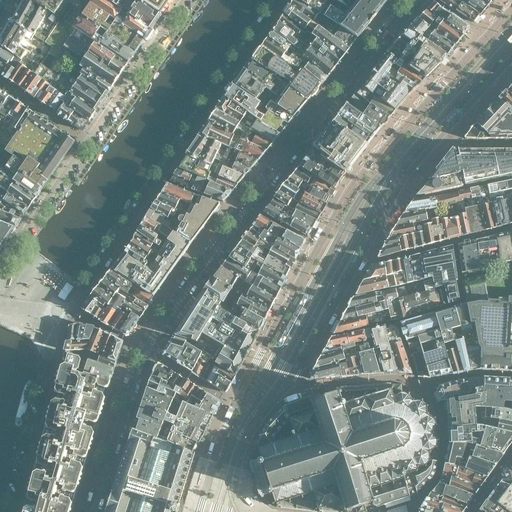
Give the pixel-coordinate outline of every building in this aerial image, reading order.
[(76,29),(75,28),(54,14),(32,0),(24,0),(21,6),(19,5),(17,8),(19,10),(13,20),(34,35),(53,47),(49,53),(58,60),(62,54),(74,37),(71,35),(76,29)] [(32,0),(54,14),(63,0),(32,0)] [(146,41),(148,38),(146,36),(150,30),(128,15),(122,10),(106,0),(97,0),(96,3),(93,1),(91,4),(144,40),(144,39),(146,41)] [(160,15),(138,0),(106,0),(122,10),(123,8),(129,13),(128,15),(150,30),(153,26),(155,28),(158,23),(155,22),(160,15)] [(160,14),(167,4),(169,6),(172,2),(170,0),(138,0),(160,15),(160,14)] [(323,16),(298,0),(293,0),(290,6),(315,25),(319,19),(322,21),(325,17),(323,16)] [(337,1),(334,0),(298,0),(323,16),(328,8),(331,10),(337,1)] [(382,7),(384,5),(384,4),(386,2),(387,2),(388,1),(386,0),(334,0),(337,1),(331,10),(328,8),(323,16),(325,17),(357,38),(358,37),(358,36),(360,34),(362,32),(363,31),(364,30),(363,30),(368,24),(369,23),(369,24),(370,23),(370,22),(371,21),(373,18),(374,18),(375,16),(375,17),(376,16),(376,15),(381,9),(382,8),(382,7)] [(480,15),(457,0),(447,0),(445,4),(456,11),(473,23),(480,15)] [(487,6),(478,0),(457,0),(480,15),(487,6)] [(433,15),(440,7),(434,3),(433,3),(433,4),(432,5),(427,10),(433,15)] [(141,49),(139,47),(143,41),(144,40),(91,4),(85,13),(82,11),(80,14),(83,16),(101,28),(108,33),(136,52),(138,53),(141,49)] [(318,27),(315,25),(290,6),(284,14),(305,29),(308,25),(313,29),(310,33),(312,35),(318,27)] [(439,19),(445,11),(441,8),(440,8),(440,7),(433,15),(439,19)] [(455,46),(431,28),(439,19),(433,15),(427,10),(418,19),(410,29),(418,35),(447,55),(455,46)] [(444,23),(451,15),(445,11),(439,19),(444,23)] [(310,33),(305,29),(284,14),(279,22),(311,45),(315,39),(312,36),(312,35),(310,33)] [(467,27),(463,24),(460,22),(453,17),(451,16),(452,16),(451,15),(444,23),(462,36),(467,30),(467,29),(467,27)] [(136,52),(108,33),(104,40),(96,35),(101,28),(83,16),(75,28),(76,29),(127,64),(128,64),(130,65),(132,61),(130,60),(136,52)] [(357,38),(325,17),(322,21),(318,27),(349,50),(357,38)] [(462,36),(444,23),(439,19),(431,28),(455,46),(462,36)] [(20,48),(26,37),(30,41),(34,35),(13,20),(0,42),(0,45),(16,57),(21,60),(26,52),(20,48)] [(311,45),(279,22),(272,31),(304,55),(309,48),(311,45)] [(318,27),(312,35),(312,36),(315,39),(311,45),(309,48),(336,67),(336,66),(338,64),(339,63),(338,63),(341,60),(344,56),(348,51),(349,50),(318,27)] [(127,64),(76,29),(71,35),(74,37),(62,54),(72,61),(77,54),(84,60),(80,66),(84,69),(111,88),(127,64)] [(412,44),(418,35),(410,29),(409,29),(402,37),(412,44)] [(304,55),(272,31),(267,39),(284,51),(288,54),(298,62),(302,57),(304,55)] [(447,55),(418,35),(412,44),(414,45),(419,39),(422,41),(417,47),(440,64),(447,55)] [(406,52),(412,44),(402,37),(395,45),(406,52)] [(286,58),(281,55),(284,51),(267,39),(262,46),(297,72),(299,69),(297,67),(300,63),(298,62),(288,54),(286,58)] [(417,47),(414,45),(412,44),(406,52),(399,61),(425,79),(440,64),(417,47)] [(399,61),(406,52),(395,45),(388,54),(396,59),(399,61)] [(321,85),(299,69),(297,72),(262,46),(260,49),(259,50),(260,51),(260,52),(257,56),(257,57),(256,58),(255,58),(254,57),(253,58),(251,61),(273,76),(278,80),(284,85),(308,101),(309,100),(310,98),(315,93),(315,92),(320,86),(321,85)] [(15,58),(0,47),(0,59),(9,66),(15,58)] [(309,48),(304,55),(302,57),(328,76),(336,67),(309,48)] [(417,87),(390,68),(396,59),(388,54),(361,87),(371,94),(395,111),(409,95),(417,87)] [(22,61),(21,60),(16,57),(15,58),(9,66),(3,75),(1,77),(3,79),(5,77),(9,80),(22,61)] [(328,76),(302,57),(298,62),(300,63),(297,67),(299,69),(321,85),(328,76)] [(9,66),(0,59),(0,73),(3,75),(9,66)] [(425,79),(399,61),(396,59),(390,68),(417,87),(425,79)] [(16,85),(26,71),(23,69),(26,64),(22,61),(9,80),(16,85)] [(269,81),(273,76),(251,61),(235,85),(256,99),(263,89),(275,97),(284,85),(278,80),(274,84),(269,81)] [(31,95),(44,76),(45,77),(50,71),(43,67),(45,64),(42,63),(37,71),(36,70),(23,89),(31,95)] [(23,89),(36,70),(32,68),(29,73),(26,71),(16,85),(23,89)] [(111,88),(84,69),(81,74),(108,93),(111,88)] [(108,93),(81,74),(75,81),(63,72),(59,77),(50,71),(45,77),(52,81),(60,87),(67,92),(95,111),(108,93)] [(52,81),(45,77),(44,76),(31,95),(38,100),(39,100),(52,81)] [(56,92),(60,87),(52,81),(39,100),(39,101),(46,106),(56,92)] [(284,85),(275,97),(272,102),(294,118),(294,117),(295,115),(296,116),(296,115),(297,113),(298,113),(298,112),(299,111),(300,111),(301,109),(302,109),(301,108),(305,104),(306,104),(306,103),(307,102),(308,101),(284,85)] [(289,123),(292,119),(293,119),(294,118),(272,102),(266,109),(270,112),(266,117),(255,110),(259,104),(234,86),(225,98),(257,119),(280,134),(289,124),(288,124),(289,123)] [(366,101),(371,94),(361,87),(360,88),(359,89),(355,94),(366,101)] [(476,124),(492,139),(511,139),(511,87),(509,89),(506,92),(498,101),(480,120),(476,124)] [(3,107),(9,97),(4,94),(6,92),(3,90),(2,92),(0,95),(0,105),(2,107),(3,107)] [(56,92),(46,106),(54,111),(60,101),(61,102),(64,97),(56,92)] [(95,111),(67,92),(64,97),(61,102),(60,101),(54,111),(57,113),(64,104),(69,108),(75,111),(89,121),(95,111)] [(390,117),(366,101),(355,94),(351,99),(348,102),(347,105),(346,104),(346,105),(341,112),(339,115),(333,123),(367,146),(381,128),(383,125),(387,120),(390,117)] [(395,111),(371,94),(366,101),(390,117),(395,111)] [(4,121),(17,102),(9,97),(3,107),(2,107),(0,109),(0,118),(2,120),(4,121)] [(257,119),(225,98),(217,110),(250,130),(257,119)] [(11,126),(24,107),(17,102),(4,121),(11,126)] [(61,119),(69,108),(64,104),(57,113),(61,116),(59,117),(61,119)] [(5,151),(32,112),(24,107),(11,126),(4,121),(2,120),(0,121),(0,175),(1,173),(13,156),(5,151)] [(68,121),(75,111),(69,108),(61,119),(64,120),(65,119),(68,121)] [(250,130),(217,110),(209,123),(233,135),(237,127),(245,131),(241,139),(243,139),(251,143),(257,133),(250,130)] [(89,121),(75,111),(68,121),(67,123),(74,127),(75,126),(82,131),(89,121)] [(42,189),(69,150),(75,142),(64,135),(32,112),(5,151),(13,156),(21,162),(16,171),(42,189)] [(280,134),(257,119),(250,130),(257,133),(273,143),(274,142),(273,142),(275,140),(276,139),(279,135),(280,134)] [(241,139),(233,135),(209,123),(201,135),(224,145),(228,147),(234,150),(237,151),(243,139),(241,139)] [(345,174),(367,146),(333,123),(329,129),(328,129),(328,130),(326,132),(325,133),(323,136),(323,137),(321,139),(320,140),(318,143),(316,146),(315,146),(315,147),(311,152),(345,174)] [(492,139),(476,124),(464,138),(465,139),(481,139),(492,139)] [(273,143),(257,133),(251,143),(266,151),(273,143)] [(218,151),(220,145),(223,147),(224,145),(201,135),(194,144),(229,160),(229,159),(234,150),(228,147),(225,154),(218,151)] [(266,151),(251,143),(243,139),(237,151),(258,160),(259,159),(260,157),(260,158),(266,151)] [(229,160),(194,144),(187,155),(186,156),(212,167),(214,163),(225,168),(229,160)] [(511,149),(458,149),(459,149),(454,149),(450,154),(451,154),(442,165),(444,164),(445,167),(442,167),(440,167),(437,171),(428,181),(430,180),(430,183),(427,183),(424,188),(416,196),(462,187),(460,178),(463,178),(465,184),(511,174),(511,149)] [(258,160),(237,151),(234,150),(229,159),(251,168),(252,168),(251,168),(252,166),(253,167),(253,166),(257,161),(258,161),(258,160)] [(345,174),(311,152),(299,167),(334,189),(336,187),(335,186),(337,184),(345,174)] [(42,189),(16,171),(21,162),(13,156),(1,173),(36,198),(40,192),(42,189)] [(244,177),(225,168),(214,163),(212,167),(186,156),(178,169),(193,175),(199,177),(206,180),(209,173),(237,185),(238,185),(238,184),(239,183),(240,182),(239,182),(243,177),(244,177)] [(229,159),(229,160),(225,168),(244,177),(245,176),(246,174),(246,175),(246,174),(250,169),(251,169),(251,168),(229,159)] [(334,189),(299,167),(299,168),(298,169),(297,170),(298,170),(295,173),(294,173),(295,173),(294,175),(293,174),(293,175),(304,181),(330,196),(334,189)] [(190,182),(193,175),(178,169),(174,175),(190,182)] [(36,198),(1,173),(0,175),(0,188),(29,208),(31,210),(33,206),(31,205),(36,198)] [(237,185),(209,173),(206,180),(206,181),(211,182),(232,191),(237,185)] [(190,182),(174,175),(170,181),(186,188),(190,182)] [(192,190),(199,177),(193,175),(190,182),(186,188),(192,190)] [(299,189),(304,181),(293,175),(292,177),(292,176),(291,177),(289,180),(287,182),(299,189)] [(232,191),(211,182),(209,185),(205,183),(206,181),(206,180),(199,177),(192,190),(204,194),(223,202),(228,197),(227,197),(229,195),(230,194),(230,193),(231,192),(232,191)] [(511,189),(511,179),(500,182),(503,191),(511,189)] [(330,196),(304,181),(299,189),(326,204),(327,203),(326,202),(329,197),(330,198),(330,196)] [(326,204),(299,189),(287,182),(282,188),(281,190),(281,189),(281,190),(280,191),(292,198),(321,214),(321,213),(322,211),(324,207),(326,204)] [(503,191),(500,182),(486,185),(488,194),(498,192),(503,191)] [(199,197),(194,195),(169,185),(168,184),(162,194),(187,204),(195,207),(199,197)] [(495,228),(488,194),(486,185),(478,187),(480,196),(478,197),(485,230),(488,230),(488,229),(492,228),(493,228),(495,228)] [(480,196),(478,187),(469,189),(472,198),(478,197),(480,196)] [(29,208),(0,188),(0,199),(23,216),(29,208)] [(472,198),(469,189),(460,191),(434,197),(436,207),(446,204),(450,203),(455,202),(462,200),(472,198)] [(511,189),(503,191),(507,212),(510,224),(511,224),(511,223),(511,189)] [(283,213),(288,205),(292,198),(280,191),(276,196),(275,198),(274,199),(273,200),(269,205),(283,213)] [(507,212),(503,191),(498,192),(488,194),(495,228),(496,228),(496,227),(499,227),(503,226),(500,214),(507,212)] [(187,204),(162,194),(159,199),(156,198),(155,201),(157,202),(180,212),(183,214),(187,204)] [(203,227),(214,213),(214,214),(216,211),(216,210),(217,209),(219,206),(219,205),(210,201),(209,201),(208,201),(208,200),(199,197),(195,207),(187,204),(183,214),(180,212),(176,219),(174,222),(182,226),(177,234),(191,243),(194,240),(194,239),(195,237),(196,237),(202,230),(201,229),(203,227)] [(455,202),(450,203),(446,204),(449,218),(439,220),(438,218),(430,220),(429,218),(425,219),(422,210),(436,207),(434,197),(413,201),(403,214),(403,215),(395,226),(396,226),(389,239),(388,239),(384,247),(378,257),(378,258),(410,249),(417,248),(427,245),(444,241),(444,240),(453,238),(454,238),(462,236),(463,236),(455,202)] [(478,197),(472,198),(462,200),(470,234),(471,234),(485,230),(478,197)] [(321,214),(292,198),(288,205),(316,221),(319,222),(320,220),(318,219),(319,217),(320,214),(321,214)] [(23,216),(0,199),(0,210),(21,219),(23,216)] [(470,234),(462,200),(455,202),(463,236),(470,234)] [(180,212),(157,202),(152,210),(168,219),(171,220),(173,218),(176,219),(180,212)] [(278,221),(283,213),(269,205),(269,206),(266,209),(266,210),(265,211),(263,213),(278,221)] [(316,221),(288,205),(283,213),(312,229),(313,228),(312,228),(313,226),(314,226),(316,221)] [(21,219),(0,210),(0,221),(15,228),(16,228),(21,219)] [(165,223),(168,219),(152,210),(147,218),(161,228),(163,225),(177,234),(182,226),(174,222),(173,221),(170,226),(165,223)] [(510,224),(507,212),(500,214),(503,226),(510,224)] [(312,229),(283,213),(278,221),(283,224),(288,226),(288,227),(307,237),(312,229)] [(265,233),(271,222),(261,216),(256,224),(254,227),(265,233)] [(161,228),(147,218),(142,226),(156,236),(161,228)] [(15,228),(0,221),(0,245),(2,247),(12,233),(15,229),(15,228)] [(300,250),(282,240),(280,239),(285,230),(284,229),(283,229),(281,228),(275,224),(274,224),(272,222),(271,222),(265,233),(261,240),(295,260),(300,250)] [(160,287),(180,259),(184,254),(185,253),(184,253),(187,249),(187,250),(188,248),(191,243),(177,234),(163,225),(161,228),(156,236),(164,241),(162,244),(160,247),(161,248),(152,261),(153,263),(149,269),(125,253),(123,254),(124,254),(119,261),(118,261),(117,262),(118,262),(113,269),(112,268),(111,270),(112,270),(111,270),(153,296),(154,296),(157,291),(158,290),(159,288),(160,288),(161,287),(160,287)] [(154,238),(156,236),(142,226),(138,233),(155,244),(160,247),(162,244),(154,238)] [(261,240),(265,233),(254,227),(253,227),(250,231),(249,233),(261,240)] [(305,241),(287,231),(282,240),(300,250),(301,249),(300,249),(301,247),(302,247),(304,243),(305,241)] [(511,261),(511,231),(511,232),(505,233),(504,234),(496,235),(495,235),(495,236),(486,238),(485,238),(484,238),(480,239),(477,240),(476,240),(481,269),(487,268),(487,265),(501,263),(511,261)] [(155,244),(138,233),(134,239),(150,250),(155,244)] [(261,240),(249,233),(248,233),(248,234),(247,235),(244,239),(244,238),(244,239),(243,240),(242,240),(256,249),(261,240)] [(150,250),(134,239),(129,246),(147,258),(151,254),(152,255),(154,253),(150,250)] [(262,252),(256,249),(242,240),(242,241),(233,252),(234,253),(231,256),(231,255),(229,258),(246,268),(252,258),(286,278),(290,269),(270,257),(262,252)] [(295,260),(261,240),(256,249),(262,252),(265,249),(272,253),(270,257),(290,269),(295,260)] [(481,269),(476,240),(457,245),(462,273),(462,280),(478,276),(477,270),(481,269)] [(152,261),(147,258),(129,246),(125,253),(149,269),(153,263),(152,261)] [(457,280),(456,273),(452,246),(446,248),(443,249),(431,252),(427,253),(427,252),(423,254),(420,255),(420,254),(419,254),(425,281),(434,279),(434,282),(436,290),(444,288),(448,304),(459,301),(455,281),(457,280)] [(425,281),(419,254),(409,257),(411,269),(414,268),(417,283),(425,281)] [(417,283),(414,268),(411,269),(409,257),(401,259),(407,285),(417,283)] [(251,271),(246,268),(229,258),(226,261),(227,261),(224,265),(224,264),(224,265),(222,267),(245,281),(251,271)] [(286,278),(252,258),(246,268),(251,271),(253,272),(257,266),(263,269),(259,276),(264,278),(281,288),(286,278)] [(407,285),(401,259),(394,261),(384,263),(384,264),(373,266),(372,266),(369,271),(368,270),(364,276),(365,278),(364,280),(364,281),(356,295),(407,285)] [(275,299),(245,281),(222,267),(219,271),(217,274),(216,274),(216,275),(214,277),(214,278),(232,288),(270,309),(275,299)] [(119,288),(129,295),(139,300),(147,306),(153,296),(111,270),(104,279),(119,288)] [(281,288),(264,278),(260,285),(254,281),(258,275),(253,272),(251,271),(245,281),(275,299),(277,295),(279,292),(279,291),(280,289),(281,288)] [(511,274),(484,278),(488,300),(499,301),(500,298),(509,299),(509,297),(511,297),(511,274)] [(68,276),(31,340),(47,348),(47,347),(61,315),(79,277),(68,276)] [(259,331),(237,319),(231,315),(231,313),(225,310),(221,316),(218,314),(222,308),(221,307),(228,296),(232,288),(214,278),(213,278),(209,283),(209,284),(204,291),(205,291),(203,293),(203,294),(202,294),(201,294),(175,335),(175,336),(199,341),(202,337),(216,346),(211,355),(212,356),(209,361),(220,367),(235,376),(243,362),(251,348),(254,342),(255,342),(255,340),(257,336),(258,336),(258,334),(259,331)] [(511,297),(509,297),(509,299),(500,298),(499,301),(488,300),(484,278),(462,283),(467,304),(471,323),(477,322),(481,345),(483,345),(483,349),(483,350),(482,369),(482,370),(483,370),(483,369),(491,369),(491,370),(492,370),(492,369),(506,370),(506,371),(507,371),(507,370),(509,370),(509,371),(510,371),(511,371),(511,370),(511,297)] [(126,300),(116,294),(119,288),(104,279),(99,287),(98,287),(114,296),(109,305),(119,311),(121,307),(121,308),(126,300)] [(448,304),(444,288),(436,290),(434,282),(425,284),(431,309),(440,306),(448,304)] [(431,309),(425,284),(417,285),(419,295),(409,297),(406,288),(398,289),(400,299),(403,299),(406,317),(431,309)] [(107,307),(109,305),(114,296),(98,287),(91,296),(107,307)] [(270,309),(232,288),(228,296),(236,300),(234,304),(236,305),(231,313),(231,315),(237,319),(243,308),(264,321),(265,319),(266,317),(270,309)] [(399,319),(395,300),(400,299),(398,289),(354,298),(347,310),(343,318),(341,317),(339,321),(341,322),(340,323),(336,321),(330,332),(334,334),(334,335),(368,326),(386,322),(391,321),(399,319)] [(144,311),(136,305),(139,300),(129,295),(126,300),(121,308),(131,313),(139,318),(140,316),(140,317),(144,311)] [(99,319),(107,307),(91,296),(91,297),(82,309),(89,313),(89,312),(90,312),(92,314),(92,315),(99,319)] [(403,299),(400,299),(395,300),(399,319),(406,317),(403,299)] [(147,306),(139,300),(136,305),(144,311),(147,306)] [(471,323),(467,304),(463,306),(459,307),(455,308),(459,326),(471,323)] [(131,313),(121,308),(121,307),(119,311),(109,305),(107,307),(99,319),(100,320),(103,321),(113,328),(115,329),(119,331),(131,313)] [(260,328),(264,321),(243,308),(237,319),(259,331),(260,330),(259,330),(260,328)] [(459,326),(455,308),(454,308),(452,309),(451,309),(446,310),(443,311),(441,312),(439,313),(438,313),(436,313),(435,313),(435,314),(443,341),(450,339),(447,331),(452,330),(460,328),(459,326)] [(129,334),(137,321),(137,320),(138,319),(139,318),(131,313),(119,331),(120,332),(124,334),(125,334),(125,335),(126,335),(126,334),(128,334),(129,334)] [(452,374),(443,341),(435,314),(401,323),(407,341),(416,338),(429,378),(430,377),(433,377),(438,376),(443,375),(448,374),(450,373),(450,374),(451,374),(452,374)] [(483,349),(483,345),(481,345),(477,322),(471,323),(459,326),(460,328),(470,371),(471,371),(471,370),(477,370),(477,369),(479,369),(479,370),(480,369),(482,369),(483,350),(483,349)] [(83,340),(87,327),(86,327),(82,326),(81,326),(81,327),(79,327),(79,325),(78,325),(69,327),(70,328),(69,330),(67,341),(83,340)] [(399,372),(391,345),(397,343),(397,341),(400,340),(396,325),(386,328),(385,325),(365,330),(368,342),(369,344),(354,348),(357,358),(357,360),(361,375),(382,373),(399,372)] [(90,340),(95,329),(94,329),(94,328),(93,330),(92,330),(92,328),(87,328),(87,327),(83,340),(90,340)] [(470,371),(460,328),(452,330),(454,338),(462,372),(468,371),(470,370),(470,371)] [(95,356),(105,334),(104,333),(98,331),(97,333),(95,333),(93,332),(95,330),(95,329),(90,340),(85,350),(84,353),(81,358),(93,362),(95,356)] [(353,346),(368,342),(365,330),(332,338),(326,348),(321,357),(344,351),(344,348),(353,346)] [(108,358),(115,338),(111,337),(108,335),(105,334),(95,356),(93,362),(114,368),(115,365),(116,362),(116,361),(108,358)] [(182,347),(187,340),(174,337),(170,344),(182,347)] [(120,350),(122,344),(121,342),(115,338),(108,358),(116,361),(117,358),(119,359),(122,351),(120,350)] [(429,378),(416,338),(407,341),(418,375),(418,376),(419,376),(422,377),(422,376),(425,377),(429,377),(429,378)] [(462,372),(454,338),(450,339),(443,341),(452,374),(453,374),(453,373),(457,373),(462,372)] [(85,350),(90,340),(83,340),(67,341),(65,351),(66,351),(85,350)] [(192,372),(204,351),(207,345),(187,340),(182,347),(170,344),(169,345),(169,346),(168,346),(165,351),(165,352),(166,355),(166,356),(173,360),(174,361),(174,360),(178,363),(180,364),(184,367),(185,367),(190,370),(189,370),(190,370),(191,371),(192,372)] [(411,373),(400,340),(397,341),(397,343),(391,345),(399,372),(411,374),(412,373),(411,373)] [(357,358),(354,348),(353,346),(344,348),(344,351),(321,357),(320,358),(321,359),(316,369),(315,368),(315,369),(315,370),(340,363),(350,360),(355,359),(357,358)] [(208,363),(209,361),(212,356),(211,355),(204,351),(192,372),(200,377),(208,363)] [(71,511),(89,457),(96,433),(94,433),(92,429),(83,426),(84,421),(94,424),(98,421),(105,398),(103,393),(104,388),(106,388),(108,388),(108,386),(110,380),(110,378),(111,378),(114,368),(93,362),(81,358),(77,356),(64,353),(63,358),(66,358),(65,364),(61,366),(55,389),(57,394),(56,399),(52,402),(50,401),(25,496),(27,496),(30,501),(39,503),(38,508),(29,506),(24,509),(23,511),(71,511)] [(361,375),(357,360),(355,360),(355,359),(350,360),(354,375),(361,375)] [(354,375),(350,360),(340,363),(340,366),(344,365),(346,371),(345,372),(346,376),(354,375)] [(162,380),(168,369),(158,363),(158,365),(157,367),(152,376),(162,380)] [(206,381),(214,366),(208,363),(200,377),(201,377),(206,381)] [(341,377),(338,366),(340,366),(340,363),(315,370),(313,380),(341,377)] [(346,371),(344,365),(340,366),(338,366),(341,377),(346,376),(345,372),(346,371)] [(220,376),(216,374),(219,369),(214,366),(206,381),(214,386),(220,376)] [(235,376),(220,367),(219,369),(216,374),(220,376),(232,383),(235,376)] [(170,384),(175,374),(172,372),(170,371),(171,371),(168,369),(162,380),(170,384)] [(178,390),(183,379),(180,377),(178,376),(175,374),(170,384),(166,390),(179,396),(182,391),(178,390)] [(213,416),(199,410),(193,407),(183,403),(177,400),(179,396),(166,390),(170,384),(162,380),(152,376),(148,388),(147,389),(148,389),(147,392),(146,392),(139,415),(138,418),(134,430),(194,453),(198,444),(199,443),(199,442),(202,436),(202,437),(202,436),(203,436),(203,435),(205,430),(206,430),(206,429),(209,423),(210,422),(209,422),(212,417),(213,416)] [(227,391),(232,383),(220,376),(214,386),(224,392),(227,391)] [(511,410),(511,388),(509,389),(509,379),(508,379),(501,379),(500,379),(493,379),(493,378),(492,378),(485,378),(484,378),(484,388),(477,388),(476,397),(462,397),(456,398),(442,401),(442,402),(446,411),(447,411),(448,433),(457,433),(457,429),(475,428),(475,420),(474,419),(475,408),(511,410)] [(475,388),(475,378),(469,379),(467,379),(466,379),(466,388),(475,388)] [(484,388),(484,378),(475,378),(475,388),(477,388),(484,388)] [(186,393),(191,384),(183,379),(178,390),(182,391),(186,393)] [(477,388),(475,388),(466,388),(466,379),(465,379),(466,379),(463,380),(460,381),(459,381),(462,397),(476,397),(477,388)] [(462,397),(459,381),(456,382),(453,383),(452,383),(452,384),(456,398),(462,397)] [(189,400),(196,387),(191,384),(186,393),(182,391),(179,396),(177,400),(183,403),(186,398),(189,400)] [(250,464),(249,464),(252,473),(254,475),(255,474),(263,472),(266,481),(258,484),(257,484),(256,487),(259,495),(260,496),(260,497),(261,498),(262,498),(264,497),(264,496),(268,495),(271,496),(271,495),(273,496),(275,502),(272,503),(272,505),(275,504),(276,507),(279,506),(278,504),(288,500),(289,503),(291,502),(290,500),(300,496),(301,499),(302,498),(301,496),(312,492),(317,508),(314,509),(315,510),(318,509),(318,511),(319,511),(320,511),(319,509),(330,505),(331,508),(332,508),(331,505),(341,501),(344,509),(342,510),(342,511),(343,511),(346,511),(345,511),(351,511),(356,511),(364,511),(366,511),(365,511),(366,511),(367,511),(367,510),(366,511),(365,507),(372,505),(372,504),(375,503),(374,501),(375,500),(375,499),(373,499),(370,490),(380,486),(380,488),(382,488),(381,486),(391,483),(392,484),(393,484),(393,482),(402,479),(403,481),(404,480),(404,479),(405,478),(405,477),(403,477),(401,470),(414,466),(415,468),(416,467),(416,465),(427,462),(427,464),(429,463),(426,453),(439,449),(439,446),(439,439),(439,426),(438,426),(438,425),(436,425),(434,420),(436,418),(435,417),(436,417),(429,405),(428,406),(427,405),(425,406),(424,404),(422,402),(422,400),(421,400),(422,399),(410,392),(409,393),(408,393),(407,394),(402,393),(402,391),(401,391),(401,386),(402,385),(401,384),(400,385),(395,385),(392,384),(390,387),(388,386),(390,384),(341,388),(338,388),(328,391),(328,393),(329,395),(320,398),(320,396),(318,394),(309,397),(310,397),(314,409),(306,412),(289,418),(295,434),(281,439),(260,447),(256,444),(257,448),(254,449),(255,451),(258,450),(261,458),(258,457),(257,460),(253,461),(252,460),(250,460),(249,461),(249,462),(249,463),(250,464)] [(456,398),(452,384),(448,385),(448,384),(446,385),(445,385),(445,386),(439,387),(438,387),(438,388),(437,390),(437,391),(439,395),(439,396),(440,396),(442,401),(441,401),(442,401),(456,398)] [(193,407),(201,391),(196,387),(189,400),(186,398),(183,403),(193,407)] [(199,410),(207,394),(201,391),(193,407),(199,410)] [(213,415),(219,405),(219,404),(218,402),(219,401),(207,394),(199,410),(213,416),(213,415)] [(310,397),(301,400),(306,412),(314,409),(310,397)] [(285,406),(289,418),(306,412),(301,400),(285,406)] [(270,422),(267,426),(281,439),(295,434),(289,418),(285,406),(281,410),(279,413),(272,421),(270,422)] [(511,423),(511,410),(475,408),(474,419),(475,420),(511,423)] [(511,433),(511,423),(475,420),(475,428),(511,433)] [(263,432),(256,444),(260,447),(281,439),(267,426),(264,430),(263,432)] [(511,433),(475,428),(457,429),(457,433),(448,433),(449,443),(504,454),(509,447),(508,447),(511,441),(511,433)] [(177,511),(180,504),(178,504),(194,453),(134,430),(133,430),(132,433),(133,434),(133,435),(132,438),(131,438),(131,439),(130,439),(129,443),(130,443),(123,464),(120,463),(118,466),(122,467),(114,492),(113,491),(106,511),(107,511),(106,511),(177,511)] [(504,454),(449,443),(449,444),(448,447),(447,453),(495,465),(497,462),(498,462),(498,461),(502,455),(503,455),(504,454)] [(252,450),(249,458),(250,459),(250,460),(252,460),(253,461),(257,460),(258,457),(261,458),(258,450),(255,451),(254,449),(252,450)] [(380,486),(370,490),(373,499),(375,499),(375,500),(374,501),(375,503),(372,504),(372,505),(373,505),(376,506),(376,508),(416,494),(417,493),(417,492),(432,477),(435,472),(439,449),(426,453),(429,463),(427,464),(427,462),(416,465),(416,467),(415,468),(414,466),(401,470),(403,477),(405,477),(405,478),(404,479),(404,480),(403,481),(402,479),(393,482),(393,484),(392,484),(391,483),(381,486),(382,488),(380,488),(380,486)] [(495,465),(447,453),(445,463),(487,477),(488,476),(487,475),(492,469),(493,469),(493,468),(495,465)] [(482,484),(487,477),(445,463),(444,465),(444,467),(443,473),(439,483),(431,491),(442,495),(467,505),(468,504),(473,496),(474,495),(482,484)] [(511,511),(511,472),(509,471),(509,472),(506,475),(505,477),(502,480),(502,481),(501,481),(481,510),(483,511),(511,511)] [(462,511),(463,511),(440,502),(442,495),(431,491),(428,498),(423,505),(441,511),(462,511)] [(288,500),(278,504),(279,506),(280,506),(281,506),(281,507),(281,508),(313,511),(314,511),(314,510),(315,510),(314,509),(317,508),(312,492),(301,496),(302,498),(301,499),(300,496),(290,500),(291,502),(289,503),(288,500)] [(264,497),(262,498),(263,500),(264,500),(269,504),(269,505),(270,505),(272,505),(272,503),(275,502),(273,496),(271,495),(271,496),(268,495),(264,496),(264,497)] [(467,505),(442,495),(440,502),(463,511),(467,505)] [(330,505),(319,509),(320,511),(321,511),(322,511),(321,511),(341,511),(342,511),(342,510),(344,509),(341,501),(331,505),(332,508),(331,508),(330,505)]
